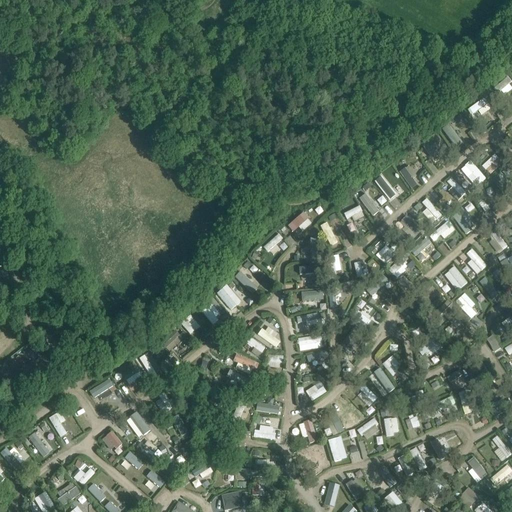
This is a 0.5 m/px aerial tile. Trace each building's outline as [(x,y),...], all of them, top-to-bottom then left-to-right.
[(511,82),(508,77),(493,88),(497,94),(502,90),(505,94),(511,89),(511,82)] [(477,124),(483,120),(479,115),(485,111),(478,101),(467,108),(477,124)] [(458,113),(457,123),(465,124),(465,114),(458,113)] [(447,123),(440,129),(458,147),(464,141),(447,123)] [(436,133),(420,142),(428,156),(444,146),(436,133)] [(409,189),(416,184),(413,178),(415,176),(408,165),(398,171),(409,189)] [(460,169),(455,173),(461,180),(466,176),(460,169)] [(383,174),(373,181),(388,200),(397,192),(383,174)] [(446,181),(454,191),(459,187),(451,177),(446,181)] [(447,191),(455,197),(461,190),(458,188),(455,192),(450,187),(447,191)] [(483,189),(474,197),(485,211),(490,207),(485,202),(490,197),(483,189)] [(365,192),(358,198),(372,217),(380,211),(365,192)] [(427,198),(421,201),(429,214),(434,211),(427,198)] [(391,203),(385,207),(388,213),(395,209),(391,203)] [(470,203),(464,207),(467,212),(474,207),(470,203)] [(353,216),(355,221),(364,216),(358,204),(343,213),(346,219),(353,216)] [(482,215),(477,207),(469,212),(475,220),(482,215)] [(465,235),(472,230),(459,211),(452,216),(465,235)] [(301,231),(311,224),(302,212),(285,224),(291,232),(298,227),(301,231)] [(326,221),(319,225),(329,246),(336,242),(326,221)] [(434,230),(440,238),(454,229),(448,221),(434,230)] [(354,230),(349,233),(352,241),(358,238),(354,230)] [(277,233),(261,247),(266,252),(281,238),(277,233)] [(498,241),(502,249),(507,246),(504,239),(498,241)] [(382,261),(389,252),(382,246),(374,256),(382,261)] [(477,266),(482,262),(471,248),(465,254),(470,260),(467,263),(476,274),(481,270),(477,266)] [(421,260),(427,255),(423,251),(417,256),(421,260)] [(333,270),(339,270),(336,255),(324,257),(327,278),(334,277),(333,270)] [(401,258),(387,268),(395,278),(408,267),(401,258)] [(408,270),(415,266),(412,260),(405,264),(408,270)] [(295,279),(310,279),(309,266),(295,266),(295,279)] [(453,266),(442,275),(457,291),(467,282),(453,266)] [(257,288),(238,271),(233,277),(251,294),(257,288)] [(485,291),(490,287),(486,282),(481,286),(485,291)] [(230,311),(240,301),(225,284),(214,293),(230,311)] [(420,299),(429,301),(430,295),(434,296),(436,287),(424,284),(420,299)] [(475,285),(468,290),(475,298),(481,294),(475,285)] [(329,287),(329,306),(337,305),(336,287),(329,287)] [(312,300),(311,291),(298,291),(298,300),(312,300)] [(454,302),(470,319),(475,313),(470,308),(474,304),(464,293),(454,302)] [(210,323),(220,315),(209,302),(199,311),(210,323)] [(352,322),(362,330),(370,320),(360,313),(352,322)] [(190,335),(199,325),(188,314),(178,324),(190,335)] [(311,324),(317,324),(317,314),(296,315),(297,330),(311,329),(311,324)] [(431,321),(437,327),(442,322),(436,316),(431,321)] [(267,317),(263,323),(269,327),(273,321),(267,317)] [(273,348),(278,342),(273,338),(276,333),(266,326),(263,331),(258,328),(254,334),(273,348)] [(447,345),(453,341),(449,335),(443,339),(447,345)] [(244,344),(251,346),(248,352),(258,356),(263,345),(247,338),(244,344)] [(298,350),(320,349),(319,338),(298,340),(298,350)] [(430,343),(418,347),(421,355),(433,351),(430,343)] [(323,352),(306,354),(307,362),(324,359),(323,352)] [(151,353),(141,358),(150,379),(160,375),(151,353)] [(249,368),(253,370),(256,364),(232,353),(228,361),(234,363),(232,368),(247,374),(249,368)] [(382,363),(392,377),(398,372),(395,368),(400,365),(393,355),(382,363)] [(281,367),(281,357),(269,356),(268,366),(281,367)] [(163,370),(170,367),(167,360),(160,363),(163,370)] [(479,377),(489,368),(485,362),(474,371),(479,377)] [(136,364),(121,375),(133,391),(145,382),(141,377),(143,375),(136,364)] [(382,391),(393,385),(383,369),(375,373),(378,379),(375,380),(382,391)] [(224,370),(221,376),(230,380),(233,373),(224,370)] [(230,381),(222,378),(221,379),(235,384),(238,376),(233,374),(230,381)] [(95,389),(101,400),(119,390),(113,380),(95,389)] [(310,400),(325,394),(320,382),(305,389),(310,400)] [(370,401),(375,397),(363,383),(358,388),(370,401)] [(411,392),(414,404),(425,401),(421,389),(411,392)] [(396,401),(403,399),(400,392),(394,394),(396,401)] [(158,402),(164,413),(175,407),(169,396),(158,402)] [(449,410),(448,406),(454,405),(453,398),(437,401),(439,412),(449,410)] [(507,411),(511,407),(511,402),(510,400),(503,404),(507,411)] [(255,411),(277,414),(279,406),(256,402),(255,411)] [(349,402),(344,406),(357,419),(362,415),(349,402)] [(64,427),(69,424),(61,411),(48,419),(60,438),(68,433),(64,427)] [(141,437),(152,429),(139,411),(128,419),(141,437)] [(335,412),(324,417),(332,435),(343,431),(335,412)] [(400,434),(397,417),(384,419),(387,436),(400,434)] [(359,434),(378,423),(374,418),(356,429),(359,434)] [(476,424),(478,429),(487,425),(485,420),(476,424)] [(301,437),(307,436),(308,439),(315,437),(311,421),(298,424),(301,437)] [(254,436),(272,439),(274,427),(260,425),(259,430),(255,430),(254,436)] [(104,438),(113,451),(124,444),(115,431),(104,438)] [(498,435),(492,439),(498,448),(494,451),(501,461),(511,454),(498,435)] [(431,443),(434,447),(444,441),(442,437),(431,443)] [(341,460),(340,455),(345,454),(342,441),(336,442),(335,438),(328,440),(333,462),(341,460)] [(44,457),(50,451),(40,439),(34,444),(44,457)] [(137,447),(148,456),(152,451),(141,442),(137,447)] [(435,452),(448,447),(446,442),(433,447),(435,452)] [(416,446),(409,449),(419,471),(426,467),(416,446)] [(25,462),(16,447),(10,452),(7,448),(1,452),(13,470),(25,462)] [(317,457),(324,455),(322,447),(298,454),(302,467),(319,461),(317,457)] [(126,458),(140,469),(145,463),(132,452),(126,458)] [(177,459),(181,465),(187,461),(183,455),(177,459)] [(406,455),(398,458),(405,476),(413,473),(406,455)] [(474,457),(468,461),(473,470),(464,476),(470,484),(475,480),(477,482),(487,476),(474,457)] [(208,463),(197,469),(199,474),(211,468),(208,463)] [(511,471),(508,465),(489,478),(493,485),(511,471)] [(93,475),(85,467),(74,477),(81,486),(93,475)] [(204,478),(215,472),(213,468),(201,474),(204,478)] [(147,476),(161,489),(167,482),(153,469),(147,476)] [(387,469),(378,475),(384,486),(394,480),(387,469)] [(197,488),(203,484),(200,478),(194,482),(197,488)] [(353,497),(359,493),(350,480),(344,484),(353,497)] [(323,504),(334,507),(339,485),(328,482),(323,504)] [(88,490),(100,503),(107,496),(95,483),(88,490)] [(59,499),(64,505),(81,493),(77,487),(59,499)] [(458,498),(468,508),(479,497),(469,487),(458,498)] [(244,507),(241,491),(223,494),(225,510),(244,507)] [(37,497),(44,511),(48,511),(56,508),(48,492),(37,497)] [(391,511),(402,511),(406,510),(395,492),(383,499),(391,511)] [(105,505),(109,511),(120,511),(112,500),(105,505)] [(198,511),(180,500),(172,511),(198,511)] [(475,510),(477,511),(490,511),(491,511),(483,502),(475,510)]
